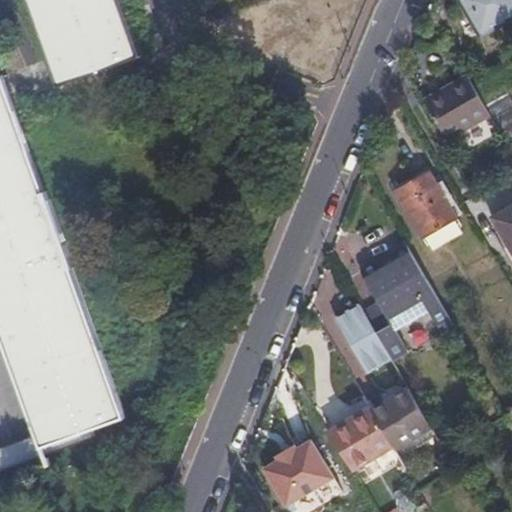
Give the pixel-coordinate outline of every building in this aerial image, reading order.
[(28,0),(50,59),(56,77),(60,86),(142,57),(121,0),(28,0)] [(511,0),(459,0),(478,33),(511,14),(511,0)] [(511,151),(511,97),(509,91),(511,89),(511,59),(472,82),(491,115),(511,151)] [(126,417),(10,92),(3,74),(0,75),(0,326),(43,447),(126,417)] [(447,140),(491,115),(472,82),(468,75),(423,100),(447,140)] [(396,192),(422,236),(456,216),(431,172),(396,192)] [(511,203),(492,215),(511,249),(511,203)] [(452,324),(406,245),(361,270),(374,293),(358,302),(375,331),(389,355),(391,359),(406,350),(393,328),(427,309),(439,331),(452,324)] [(375,331),(358,302),(330,317),(362,372),(389,355),(375,331)] [(392,447),(430,425),(408,389),(371,410),(391,444),(392,447)] [(349,468),(391,444),(371,410),(329,435),(349,468)] [(476,446),(468,434),(443,449),(450,461),(476,446)] [(265,466),(289,509),(340,478),(318,441),(300,451),(298,447),(265,466)]
